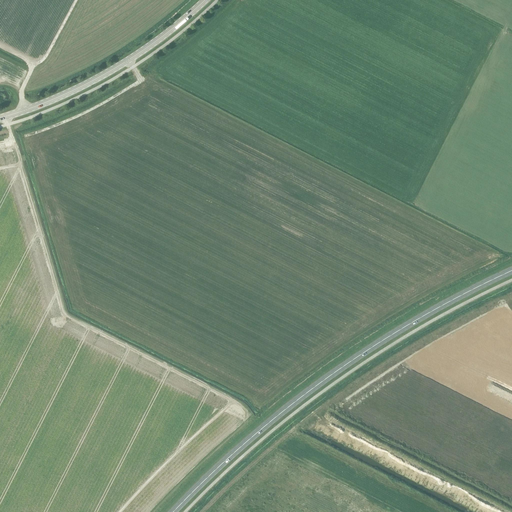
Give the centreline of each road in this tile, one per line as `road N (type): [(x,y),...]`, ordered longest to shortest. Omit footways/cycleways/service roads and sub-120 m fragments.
road 1 (primary): [(173,511),(311,389),(417,319),(511,271)]
road 2 (secondary): [(0,118),(101,76),(205,0)]
